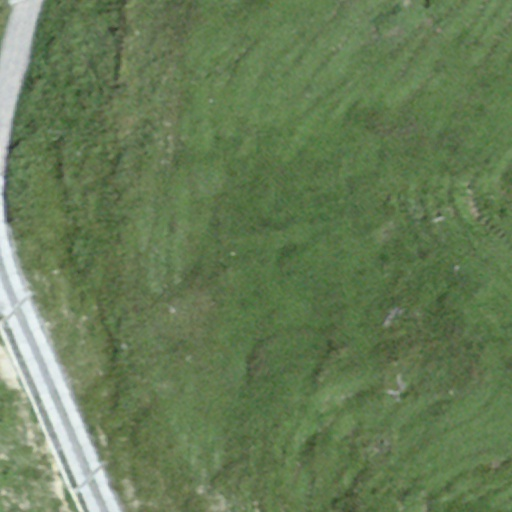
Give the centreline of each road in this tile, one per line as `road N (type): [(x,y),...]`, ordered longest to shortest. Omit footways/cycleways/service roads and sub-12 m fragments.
road 1 (track): [(0,249),(26,335),(114,511)]
road 2 (track): [(27,0),(10,58),(0,144)]
